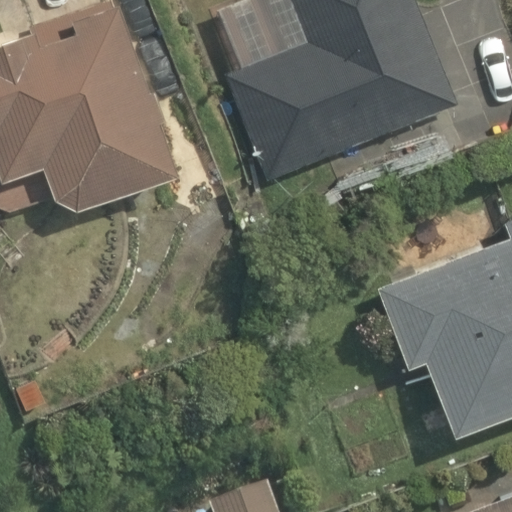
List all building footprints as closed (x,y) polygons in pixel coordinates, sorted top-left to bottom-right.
[(223,74),(264,177),(452,101),(411,0),(288,0),(305,41),(223,74)] [(0,182),(42,167),(53,198),(76,210),(174,174),(112,4),(0,44),(0,182)] [(424,362),(453,435),(511,411),(511,219),(503,223),(508,237),(376,289),(407,368),(424,362)] [(24,411),(42,402),(31,380),(13,388),(24,411)] [(270,511),(262,486),(208,506),(210,511),(270,511)] [(511,511),(511,492),(461,511),(511,511)]
